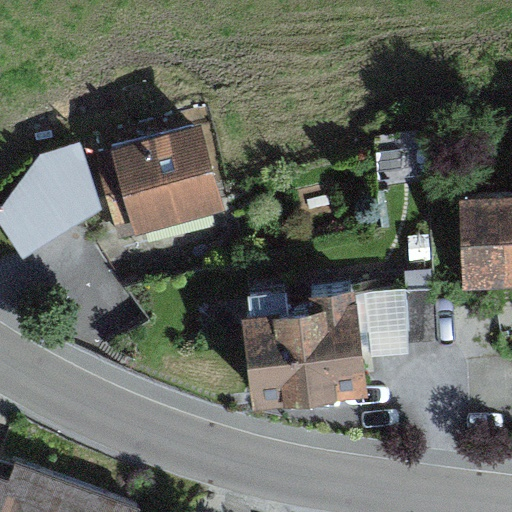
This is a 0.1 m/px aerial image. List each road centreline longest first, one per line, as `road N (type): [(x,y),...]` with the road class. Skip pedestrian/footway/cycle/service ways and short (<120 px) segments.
road 1 (tertiary): [(0,361),(166,438),(345,485)]
road 2 (tertiary): [(345,485),(511,506)]
